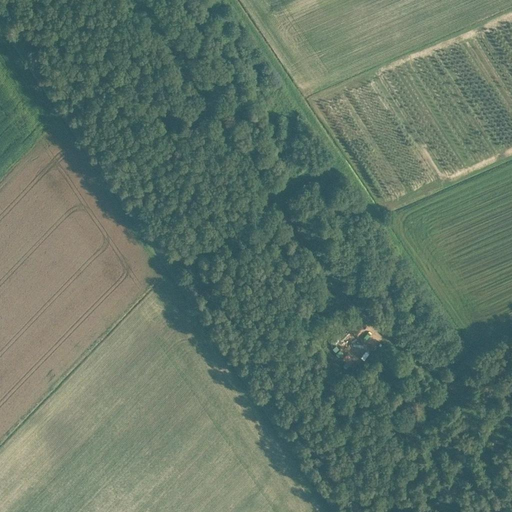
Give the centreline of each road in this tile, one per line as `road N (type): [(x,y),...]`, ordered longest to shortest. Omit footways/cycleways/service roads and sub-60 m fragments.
road 1 (track): [(511,408),(482,408),(455,395),(350,306),(280,203)]
road 2 (track): [(280,203),(136,0)]
